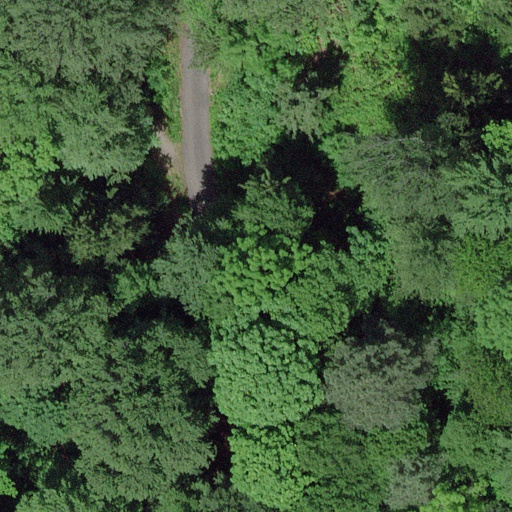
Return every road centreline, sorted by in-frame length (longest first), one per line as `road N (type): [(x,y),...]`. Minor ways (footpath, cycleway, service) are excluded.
road 1 (track): [(326,511),(254,374),(208,231)]
road 2 (track): [(201,0),(192,76),(208,231)]
